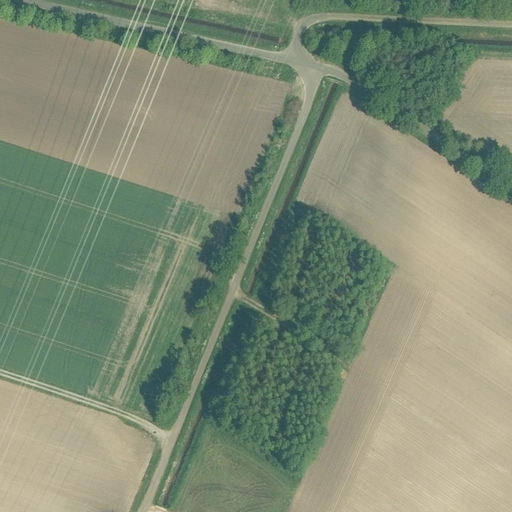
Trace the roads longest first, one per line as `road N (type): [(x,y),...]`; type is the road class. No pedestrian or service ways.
road 1 (unclassified): [(318,68),(141,511)]
road 2 (unclassified): [(7,0),(290,61)]
road 3 (unclassified): [(290,61),(301,33),(321,18),(511,25)]
road 4 (unclassified): [(511,190),(318,68)]
road 5 (track): [(173,431),(0,375)]
